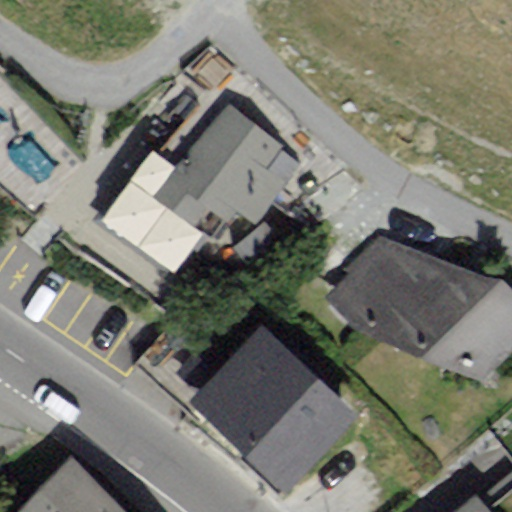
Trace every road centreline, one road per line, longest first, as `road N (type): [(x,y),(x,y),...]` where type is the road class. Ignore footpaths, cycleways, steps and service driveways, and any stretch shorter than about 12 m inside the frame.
road 1 (residential): [(511,243),(398,190),(207,26)]
road 2 (unclassified): [(203,511),(0,342)]
road 3 (residential): [(0,35),(51,72),(92,88),(131,87),(207,26)]
